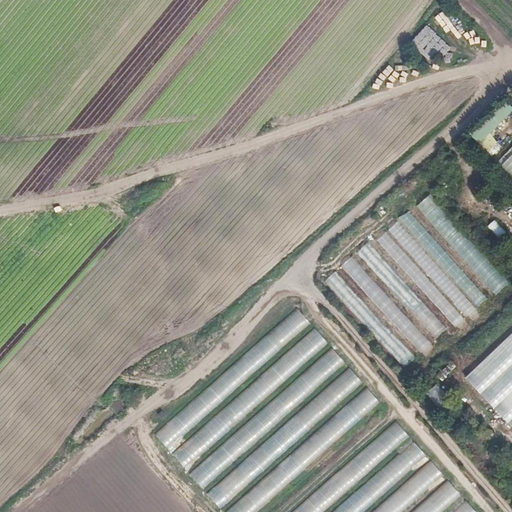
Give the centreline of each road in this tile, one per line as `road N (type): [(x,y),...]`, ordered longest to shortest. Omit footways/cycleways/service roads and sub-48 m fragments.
road 1 (track): [(29,511),(381,191),(511,84)]
road 2 (track): [(0,210),(174,175),(511,59)]
road 3 (track): [(503,511),(422,437),(294,276)]
